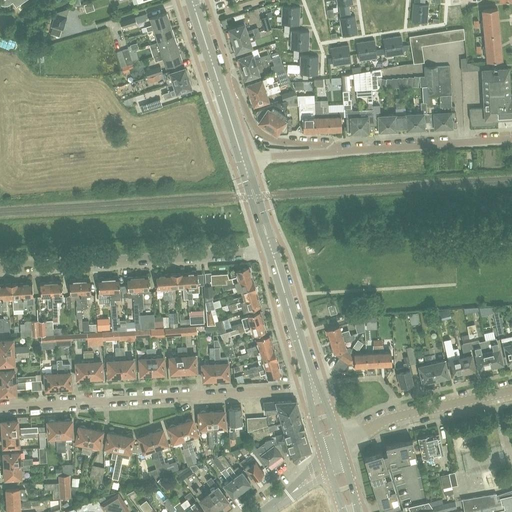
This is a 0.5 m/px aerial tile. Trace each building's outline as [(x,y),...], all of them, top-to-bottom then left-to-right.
[(340,11),(350,10),(349,4),(353,3),(352,0),(336,0),(338,6),(339,6),(340,11)] [(424,4),(424,0),(414,0),(414,3),(413,3),(412,12),(428,13),(429,4),(424,4)] [(282,15),(300,16),(300,6),(282,6),(282,15)] [(51,26),(53,26),(62,29),(63,30),(68,16),(67,16),(69,8),(56,13),(51,26)] [(484,35),(500,34),(497,8),(482,10),(484,35)] [(341,26),(356,24),(355,15),(351,16),(350,10),(340,11),(341,17),(339,17),(341,26)] [(147,32),(154,30),(171,24),(167,12),(150,17),(152,25),(146,27),(147,32)] [(427,22),(428,13),(412,12),(412,21),(427,22)] [(299,25),(300,16),(282,15),(281,24),(284,24),(289,24),(299,25)] [(271,28),(268,16),(261,18),(264,30),(271,28)] [(134,17),(120,22),(122,28),(136,23),(134,17)] [(158,42),(175,36),(171,24),(154,30),(158,42)] [(257,27),(246,30),(244,24),(228,29),(230,37),(232,36),(233,40),(259,32),(257,27)] [(356,24),(341,26),(342,36),(358,33),(356,24)] [(0,49),(18,49),(17,37),(22,37),(22,30),(10,30),(10,36),(0,37),(0,49)] [(291,40),(309,40),(309,31),(291,30),(291,40)] [(251,47),(249,40),(260,37),(259,32),(233,40),(234,44),(233,45),(235,52),(251,47)] [(426,34),(409,36),(422,46),(427,45),(426,34)] [(500,34),(484,35),(487,61),(502,60),(500,34)] [(83,52),(70,56),(72,64),(96,57),(93,50),(104,47),(101,35),(80,41),(83,52)] [(153,56),(162,54),(178,48),(175,36),(158,42),(150,44),(153,56)] [(392,37),(395,55),(404,53),(403,50),(403,45),(401,36),(392,37)] [(422,46),(409,36),(412,52),(422,51),(422,46)] [(386,56),(395,55),(392,37),(383,38),(384,48),(385,53),(386,56)] [(298,49),(308,50),(309,40),(291,40),(290,49),(293,49),(298,49)] [(377,57),(377,55),(376,50),(375,40),(365,41),(368,59),(377,57)] [(359,60),(368,59),(365,41),(356,43),(359,60)] [(339,46),(342,64),(351,62),(349,45),(339,46)] [(333,65),(342,64),(339,46),(330,48),(332,58),(332,63),(333,65)] [(122,50),(123,50),(127,65),(140,61),(139,57),(133,59),(129,48),(122,50)] [(178,48),(162,54),(153,56),(155,61),(163,59),(166,66),(182,61),(178,48)] [(18,49),(0,49),(0,62),(12,61),(12,63),(12,67),(24,67),(24,60),(19,60),(18,49)] [(123,50),(122,50),(116,52),(121,67),(127,65),(123,50)] [(269,54),(254,58),(252,53),(237,58),(239,65),(241,65),(241,68),(267,60),(271,58),(269,54)] [(272,58),(271,58),(273,65),(270,66),(272,73),(285,69),(280,55),(272,58)] [(300,64),(318,65),(318,56),(300,55),(300,64)] [(482,69),(484,69),(484,61),(467,63),(466,58),(461,58),(461,71),(482,70),(482,69)] [(267,60),(241,68),(243,71),(241,72),(244,79),(259,74),(257,68),(268,65),(267,60)] [(87,76),(73,77),(74,85),(98,84),(97,76),(108,75),(107,63),(86,64),(87,76)] [(133,66),(133,63),(127,65),(121,67),(123,73),(130,71),(129,69),(133,68),(134,68),(133,66)] [(318,74),(318,65),(300,64),(300,74),(303,74),(308,74),(318,74)] [(148,77),(163,72),(161,66),(146,71),(148,77)] [(430,122),(432,122),(432,126),(435,126),(435,128),(445,127),(456,127),(455,111),(455,105),(451,105),(450,84),(439,85),(439,80),(439,75),(438,71),(438,66),(424,67),(425,75),(425,86),(427,86),(428,96),(429,113),(430,113),(430,122)] [(173,82),(188,78),(185,68),(170,72),(170,70),(164,72),(168,84),(173,82)] [(511,93),(510,93),(508,68),(484,69),(482,69),(482,70),(484,107),(469,108),(470,119),(472,125),(496,124),(497,118),(511,117),(511,93)] [(372,89),(372,90),(378,89),(380,88),(380,85),(378,85),(378,84),(377,75),(382,75),(381,69),(371,70),(372,89)] [(372,89),(371,70),(369,70),(366,71),(353,73),(354,91),(357,90),(372,89)] [(0,92),(21,91),(20,79),(25,79),(24,72),(12,73),(13,79),(0,79),(0,92)] [(158,74),(147,78),(149,83),(153,82),(160,80),(159,77),(158,74)] [(280,85),(290,82),(286,74),(277,77),(280,85)] [(342,76),(344,91),(351,90),(349,75),(342,76)] [(164,99),(177,94),(177,92),(191,88),(188,78),(173,82),(175,87),(167,90),(168,91),(162,93),(164,99)] [(277,81),(274,82),(264,85),(262,79),(247,84),(247,86),(246,87),(247,91),(249,91),(250,95),(279,86),(277,81)] [(303,81),(295,82),(295,88),(296,88),(296,90),(304,89),(304,85),(303,81)] [(88,99),(74,100),(75,109),(99,108),(99,100),(110,99),(109,86),(87,88),(88,99)] [(267,94),(277,91),(280,90),(279,86),(250,95),(251,98),(250,100),(251,103),(253,104),(254,105),(269,100),(267,94)] [(422,113),(415,113),(416,129),(424,128),(424,126),(427,126),(426,122),(428,122),(428,113),(427,113),(426,106),(428,106),(428,96),(427,86),(425,86),(422,86),(423,102),(421,102),(422,113)] [(296,94),(294,89),(283,92),(285,100),(297,96),(296,94)] [(373,109),(373,105),(372,90),(372,89),(357,90),(357,97),(367,96),(367,105),(367,109),(373,109)] [(21,91),(0,92),(0,105),(14,104),(14,105),(15,110),(27,109),(26,103),(21,103),(21,91)] [(350,91),(342,91),(344,112),(346,111),(347,131),(351,130),(351,132),(360,132),(359,116),(359,109),(352,110),(352,99),(350,99),(350,91)] [(298,96),(299,105),(299,111),(300,118),(303,118),(303,132),(315,131),(315,113),(307,113),(307,111),(305,111),(304,96),(298,96)] [(146,103),(148,110),(162,106),(160,99),(146,103)] [(329,130),(329,116),(329,112),(324,112),(323,106),(322,106),(321,100),(314,101),(314,105),(315,113),(315,131),(329,130)] [(185,126),(141,129),(142,147),(209,143),(195,101),(179,106),(185,126)] [(287,112),(286,110),(277,102),(257,109),(255,111),(259,121),(276,133),(287,132),(288,130),(292,130),(291,119),(288,119),(287,112)] [(380,105),(373,105),(373,109),(373,116),(374,125),(376,125),(377,129),(379,129),(379,131),(388,130),(387,115),(381,115),(380,105)] [(162,106),(148,110),(151,119),(165,115),(162,106)] [(329,116),(329,130),(342,130),(341,116),(344,116),(344,112),(336,112),(329,112),(329,116)] [(416,129),(415,113),(402,114),(401,114),(402,128),(407,127),(407,129),(416,129)] [(399,128),(402,128),(401,114),(400,114),(387,115),(388,130),(397,130),(397,128),(399,128)] [(359,116),(360,132),(369,131),(369,129),(371,129),(371,125),(374,125),(373,116),(368,117),(368,116),(367,116),(359,116)] [(106,127),(95,128),(96,150),(97,150),(98,150),(102,149),(102,150),(103,150),(103,149),(106,149),(106,150),(107,149),(108,149),(108,138),(116,137),(114,118),(106,118),(106,127)] [(67,130),(56,130),(58,152),(59,152),(63,152),(64,152),(67,151),(67,152),(68,152),(68,151),(70,151),(69,140),(76,140),(75,120),(67,121),(67,130)] [(83,120),(75,120),(76,140),(84,139),(84,150),(86,150),(86,151),(87,151),(87,150),(90,150),(91,150),(95,150),(96,150),(95,150),(96,150),(95,128),(84,129),(83,120)] [(45,122),(36,123),(38,142),(45,142),(46,153),(47,153),(48,153),(52,152),(52,153),(52,152),(56,152),(56,153),(57,153),(57,152),(58,152),(56,130),(45,131),(45,122)] [(29,132),(18,133),(19,154),(20,154),(20,155),(21,155),(21,154),(24,154),(24,155),(25,154),(29,154),(31,154),(30,143),(38,142),(36,123),(28,123),(29,132)] [(6,125),(0,124),(0,144),(6,144),(7,155),(8,155),(8,156),(9,155),(13,155),(14,155),(17,155),(18,155),(18,154),(19,154),(18,133),(6,134),(6,125)] [(227,284),(252,276),(249,266),(235,270),(237,276),(229,279),(227,274),(211,275),(211,273),(205,274),(206,284),(204,284),(204,285),(212,285),(222,284),(227,284)] [(184,299),(188,298),(187,272),(177,273),(178,288),(183,287),(184,299)] [(198,286),(197,272),(187,272),(188,298),(189,305),(193,304),(192,292),(199,292),(198,286)] [(171,288),(178,288),(177,273),(166,274),(168,300),(172,300),(171,288)] [(163,300),(168,300),(166,274),(156,274),(157,289),(163,289),(163,300)] [(143,291),(149,290),(148,275),(138,276),(140,311),(142,311),(142,308),(144,308),(143,291)] [(127,284),(124,285),(124,297),(129,297),(134,297),(135,300),(134,300),(135,303),(134,303),(136,330),(141,330),(140,323),(140,314),(140,311),(138,276),(127,277),(127,284)] [(241,290),(255,286),(252,276),(227,284),(222,284),(223,290),(234,287),(236,292),(241,290)] [(119,277),(109,278),(110,304),(114,304),(114,298),(124,297),(124,285),(119,285),(119,277)] [(110,304),(109,278),(98,279),(99,293),(99,302),(106,302),(106,304),(110,304)] [(86,294),(91,294),(90,279),(80,280),(81,306),(87,305),(86,294)] [(82,317),(81,306),(80,280),(69,280),(70,294),(66,296),(67,309),(72,309),(71,295),(76,295),(78,317),(82,317)] [(32,282),(31,282),(30,281),(27,281),(26,283),(22,283),(24,309),(28,309),(27,304),(33,303),(32,282)] [(62,301),(62,296),(61,281),(51,282),(52,308),(53,316),(58,316),(57,301),(62,301)] [(48,308),(52,308),(51,282),(40,282),(41,297),(47,297),(48,308)] [(6,299),(13,298),(12,283),(2,284),(3,310),(7,310),(6,299)] [(13,309),(24,309),(22,283),(12,283),(13,298),(13,309)] [(205,301),(213,299),(212,285),(204,285),(205,301)] [(225,305),(258,296),(255,286),(241,290),(242,296),(224,301),(225,305)] [(241,311),(261,306),(258,296),(225,305),(221,306),(222,308),(225,310),(240,306),(241,311)] [(206,311),(212,309),(215,308),(213,299),(205,301),(206,311)] [(335,304),(328,306),(331,314),(337,312),(335,304)] [(214,322),(215,322),(212,309),(206,311),(206,314),(207,326),(215,325),(214,322)] [(238,328),(263,321),(260,311),(241,317),(243,322),(232,325),(233,330),(238,328)] [(498,311),(494,312),(498,334),(503,333),(504,333),(503,328),(502,327),(504,326),(503,323),(502,317),(499,317),(499,315),(498,311)] [(416,313),(408,314),(410,325),(418,323),(416,313)] [(140,314),(140,323),(141,330),(150,329),(155,329),(154,314),(140,314)] [(203,314),(189,315),(190,324),(204,323),(203,314)] [(430,314),(422,315),(425,325),(432,323),(430,314)] [(112,331),(119,331),(126,330),(126,322),(120,322),(119,316),(111,317),(111,319),(112,331)] [(155,327),(163,326),(163,317),(163,316),(155,316),(155,321),(155,327)] [(178,316),(169,316),(170,327),(179,326),(178,316)] [(38,319),(24,320),(25,322),(25,330),(32,330),(32,336),(39,336),(39,327),(38,322),(38,319)] [(98,332),(102,332),(112,331),(111,319),(105,319),(105,322),(97,323),(98,332)] [(219,334),(227,331),(223,319),(215,322),(214,322),(215,325),(219,334)] [(358,332),(365,330),(364,319),(356,320),(356,327),(358,332)] [(98,332),(97,323),(89,323),(89,320),(82,320),(82,330),(83,333),(87,333),(98,332)] [(252,335),(266,331),(263,321),(238,328),(240,332),(250,329),(252,335)] [(25,330),(25,322),(20,322),(21,337),(25,336),(32,336),(32,330),(25,330)] [(44,322),(38,322),(39,327),(39,336),(41,336),(54,335),(53,328),(45,328),(44,322)] [(330,340),(350,335),(348,330),(341,332),(339,325),(327,329),(330,340)] [(57,335),(62,334),(62,326),(53,327),(53,328),(54,335),(57,335)] [(135,340),(135,336),(135,330),(126,330),(119,331),(120,341),(135,340)] [(225,346),(232,343),(234,343),(231,330),(227,331),(219,334),(225,346)] [(103,342),(120,341),(119,331),(112,331),(102,332),(103,339),(103,342)] [(484,368),(491,367),(487,351),(485,340),(479,341),(477,332),(469,334),(471,343),(473,342),(476,353),(479,369),(484,368)] [(345,350),(346,349),(344,342),(354,339),(353,334),(350,335),(330,340),(334,353),(335,353),(338,356),(339,356),(339,357),(344,360),(349,352),(345,350)] [(460,357),(464,373),(470,372),(470,371),(475,370),(472,354),(471,355),(468,343),(471,343),(469,334),(461,336),(462,343),(461,343),(464,356),(460,357)] [(247,353),(273,345),(270,335),(255,339),(257,345),(246,348),(247,353)] [(511,336),(501,339),(504,353),(506,353),(508,362),(511,361),(511,336)] [(487,351),(491,367),(498,365),(497,364),(502,363),(499,348),(496,337),(485,340),(487,351)] [(442,341),(444,350),(452,348),(450,339),(442,341)] [(27,345),(13,345),(13,340),(0,340),(0,352),(27,351),(27,345)] [(232,343),(225,346),(230,357),(236,356),(232,343)] [(261,358),(275,354),(273,345),(247,353),(239,355),(240,359),(260,353),(261,358)] [(125,357),(125,350),(124,346),(120,347),(122,376),(127,375),(128,376),(130,376),(132,376),(133,375),(135,375),(134,359),(125,359),(125,357)] [(182,347),(184,372),(189,371),(190,372),(192,373),(194,372),(195,371),(197,371),(196,355),(187,356),(187,353),(187,346),(182,347)] [(397,372),(401,386),(413,383),(411,374),(413,374),(410,364),(416,362),(412,346),(406,347),(408,355),(404,356),(405,362),(403,363),(404,366),(396,368),(397,372)] [(436,362),(434,353),(433,346),(428,347),(429,350),(435,378),(440,377),(442,378),(444,378),(446,377),(446,376),(448,376),(444,360),(436,362)] [(116,376),(122,376),(120,347),(115,347),(116,357),(116,360),(108,360),(109,376),(110,376),(111,377),(113,378),(115,377),(116,376)] [(178,372),(184,372),(182,347),(177,347),(178,354),(178,356),(170,357),(171,373),(172,372),(173,373),(175,374),(177,373),(178,372)] [(219,356),(219,353),(219,347),(214,347),(214,354),(216,379),(222,379),(223,379),(225,380),(226,379),(227,378),(229,378),(228,356),(219,356)] [(147,374),(153,374),(151,348),(147,348),(147,355),(147,358),(139,358),(140,374),(142,374),(143,375),(145,376),(146,375),(147,374)] [(151,348),(153,374),(158,373),(159,374),(161,375),(162,374),(163,373),(165,373),(164,357),(156,357),(156,354),(155,348),(151,348)] [(430,379),(435,378),(429,350),(424,351),(426,364),(419,366),(423,381),(424,381),(425,382),(427,382),(429,381),(430,379)] [(17,356),(23,356),(27,355),(27,351),(0,352),(0,364),(14,364),(14,356),(17,356)] [(378,352),(379,365),(392,364),(391,351),(378,352)] [(84,378),(90,378),(88,352),(84,353),(84,359),(84,362),(76,362),(77,378),(79,378),(80,379),(81,379),(83,379),(84,378)] [(88,352),(90,378),(96,377),(96,378),(98,378),(100,378),(101,377),(103,377),(102,361),(94,361),(93,352),(88,352)] [(367,365),(366,353),(354,354),(354,355),(353,355),(349,352),(344,360),(348,363),(354,363),(354,366),(355,366),(355,368),(357,369),(360,369),(362,367),(361,366),(367,365)] [(367,365),(379,365),(378,352),(366,353),(367,365)] [(464,373),(460,357),(454,358),(453,352),(447,353),(449,360),(448,360),(452,375),(457,374),(457,375),(464,373)] [(210,379),(216,379),(214,354),(210,354),(210,361),(210,363),(202,364),(203,380),(205,380),(206,380),(208,381),(209,380),(210,379)] [(245,374),(249,373),(278,364),(275,354),(261,358),(263,364),(243,370),(245,374)] [(71,388),(70,372),(70,364),(62,365),(61,360),(57,360),(57,363),(59,388),(64,388),(65,389),(67,389),(69,389),(70,388),(71,388)] [(53,389),(59,388),(57,363),(52,364),(53,370),(53,373),(45,373),(46,389),(47,389),(48,390),(50,390),(52,390),(53,389)] [(267,378),(281,374),(278,364),(249,373),(250,377),(266,373),(267,378)] [(36,376),(24,377),(18,377),(15,377),(15,370),(0,370),(0,382),(25,381),(31,381),(36,381),(36,380),(36,376)] [(25,381),(0,382),(0,395),(16,394),(16,388),(26,388),(25,381)] [(267,425),(268,425),(301,415),(297,403),(293,400),(264,402),(265,413),(266,413),(266,416),(267,416),(267,425)] [(236,438),(235,425),(235,423),(242,423),(241,407),(239,407),(237,406),(234,408),(228,408),(230,438),(236,438)] [(213,442),(218,441),(217,429),(217,427),(225,426),(224,410),(223,410),(222,410),(220,409),(218,410),(217,411),(212,411),(213,439),(213,442)] [(213,439),(212,411),(206,412),(205,411),(203,410),(201,411),(200,412),(199,412),(200,428),(208,427),(208,430),(209,442),(213,442),(213,439)] [(279,443),(307,435),(301,415),(268,425),(269,430),(277,428),(276,425),(282,424),(285,432),(275,435),(276,438),(265,441),(266,443),(261,447),(262,448),(258,451),(254,445),(250,448),(265,468),(268,465),(258,452),(262,449),(265,452),(274,445),(279,443)] [(62,452),(60,420),(54,421),(53,420),(52,419),(50,420),(49,421),(47,421),(48,438),(56,437),(56,440),(57,452),(62,452)] [(62,452),(66,452),(65,439),(65,436),(73,436),(72,420),(70,420),(69,419),(67,419),(66,419),(65,420),(60,420),(62,452)] [(195,452),(193,446),(190,439),(191,439),(190,437),(198,434),(193,419),(191,420),(190,419),(188,419),(186,420),(186,421),(180,423),(190,454),(195,452)] [(37,427),(27,428),(21,428),(18,428),(17,420),(1,421),(2,423),(1,424),(0,425),(1,427),(2,428),(2,434),(35,432),(37,432),(37,427)] [(194,464),(190,454),(180,423),(175,425),(174,424),(172,424),(170,425),(170,426),(168,427),(173,442),(181,440),(182,442),(184,448),(190,466),(194,464)] [(86,454),(91,428),(86,427),(85,426),(83,425),(81,426),(80,426),(79,426),(76,442),(83,444),(83,446),(81,453),(86,454)] [(91,428),(86,454),(90,454),(91,448),(92,448),(92,445),(100,447),(103,431),(101,430),(101,429),(99,429),(97,429),(96,429),(91,428)] [(151,433),(158,457),(161,464),(165,463),(160,446),(168,444),(163,429),(161,429),(160,429),(158,429),(157,430),(156,431),(151,433)] [(116,459),(121,434),(115,433),(114,432),(113,431),(111,431),(110,432),(108,432),(105,448),(113,449),(112,452),(113,452),(111,458),(116,459)] [(19,446),(19,438),(36,436),(35,432),(2,434),(3,439),(2,440),(1,442),(2,444),(3,445),(3,447),(19,446)] [(154,458),(158,457),(151,433),(145,434),(144,434),(142,434),(141,435),(140,436),(138,437),(143,452),(151,449),(152,452),(154,458)] [(129,458),(130,453),(134,437),(132,437),(131,436),(129,435),(128,435),(126,436),(121,434),(116,459),(112,478),(118,479),(123,457),(129,458)] [(443,454),(438,434),(428,436),(427,436),(419,438),(423,456),(431,454),(431,456),(443,454)] [(307,435),(279,443),(282,454),(283,454),(282,454),(288,452),(290,460),(292,459),(296,461),(311,450),(307,435)] [(387,453),(383,454),(382,451),(364,457),(380,511),(383,511),(401,508),(387,464),(390,463),(390,465),(411,460),(417,459),(412,439),(406,441),(386,445),(387,453)] [(262,449),(258,452),(268,465),(271,469),(284,459),(281,456),(282,454),(279,443),(274,445),(265,452),(262,449)] [(250,465),(244,458),(237,449),(231,451),(254,481),(258,477),(259,478),(264,475),(263,474),(264,473),(255,461),(250,465)] [(32,458),(20,459),(19,452),(3,453),(4,454),(3,455),(2,457),(3,459),(4,460),(4,466),(29,464),(33,464),(32,458)] [(217,457),(225,468),(242,491),(246,488),(245,487),(250,483),(238,466),(233,470),(221,455),(217,457)] [(161,464),(158,457),(154,458),(153,459),(156,468),(148,471),(151,479),(164,474),(162,468),(161,464)] [(217,457),(213,460),(221,471),(229,481),(224,485),(233,496),(238,493),(239,494),(242,491),(225,468),(217,457)] [(196,463),(189,466),(194,472),(199,468),(196,463)] [(29,464),(4,466),(5,471),(4,472),(3,474),(4,476),(5,477),(5,478),(21,477),(21,469),(23,469),(30,469),(29,464)] [(95,477),(98,465),(92,464),(90,476),(95,477)] [(175,464),(162,468),(164,474),(176,470),(175,464)] [(98,465),(95,477),(102,479),(105,467),(98,465)] [(193,471),(189,466),(178,475),(181,479),(193,471)] [(444,489),(452,487),(449,474),(441,476),(444,489)] [(58,483),(59,497),(59,498),(70,497),(68,475),(58,475),(58,483)] [(158,482),(164,488),(170,481),(166,478),(163,476),(158,482)] [(209,492),(221,508),(227,503),(226,501),(228,500),(211,477),(206,480),(213,489),(209,492)] [(55,497),(59,497),(58,483),(44,484),(45,491),(55,490),(55,497)] [(128,495),(138,490),(136,485),(126,490),(128,495)] [(215,511),(221,508),(209,492),(204,496),(198,487),(193,490),(209,511),(212,511),(215,511)] [(28,496),(25,497),(24,488),(6,489),(7,502),(28,501),(28,496)] [(511,511),(511,490),(497,495),(496,493),(462,499),(464,511),(462,511),(462,510),(456,511),(511,511)] [(203,511),(196,502),(197,501),(190,491),(184,495),(187,498),(181,502),(180,501),(174,505),(176,508),(179,511),(186,511),(187,511),(203,511)] [(118,494),(110,499),(117,511),(127,511),(129,511),(118,494)] [(176,508),(174,505),(168,497),(163,500),(171,511),(176,508)] [(62,511),(61,511),(60,511),(104,511),(99,503),(100,502),(97,499),(62,511)] [(117,511),(110,499),(101,505),(105,511),(117,511)] [(20,511),(20,508),(31,507),(31,500),(28,501),(7,502),(7,511),(20,511)] [(154,511),(146,500),(139,505),(143,511),(154,511)] [(434,511),(433,509),(432,507),(429,502),(428,501),(408,506),(410,511),(434,511)] [(433,509),(434,511),(440,511),(457,508),(455,501),(443,504),(432,507),(433,509)]
